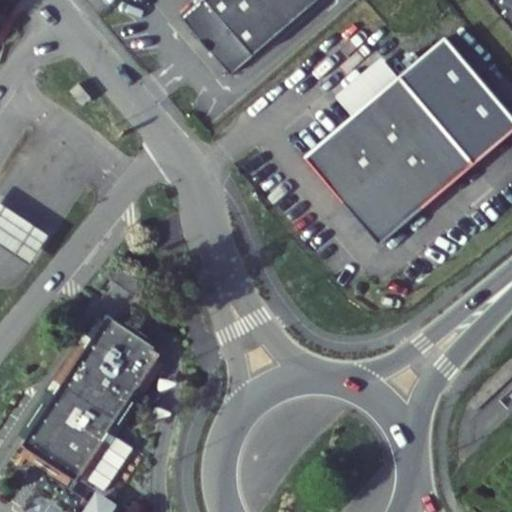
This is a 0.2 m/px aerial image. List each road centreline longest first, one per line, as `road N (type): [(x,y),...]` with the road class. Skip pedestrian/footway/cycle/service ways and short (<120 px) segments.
road 1 (unclassified): [(208,227),(168,140),(50,0)]
road 2 (primary): [(511,272),(418,348),(337,378)]
road 3 (unclassified): [(208,227),(236,360),(234,420)]
road 4 (unclassified): [(313,376),(258,316),(208,227)]
road 5 (primary): [(411,446),(444,372),(511,295)]
